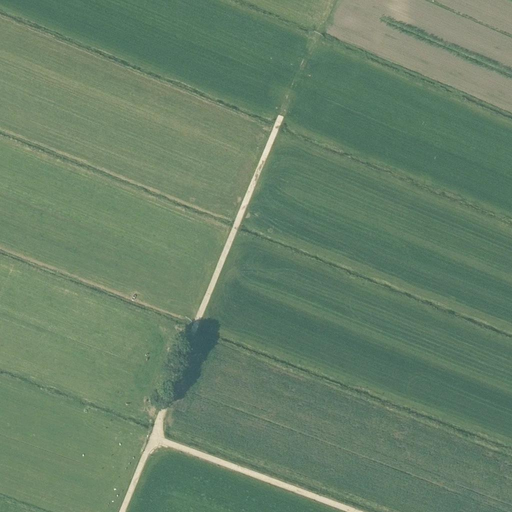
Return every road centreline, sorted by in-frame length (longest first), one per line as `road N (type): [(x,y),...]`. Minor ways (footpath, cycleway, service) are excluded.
road 1 (track): [(123,511),(272,110)]
road 2 (track): [(352,511),(152,437)]
